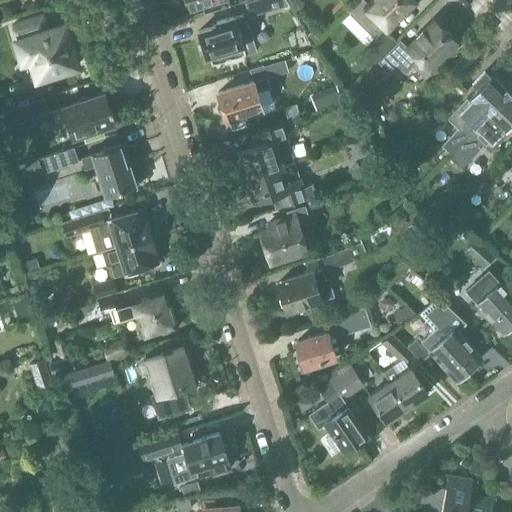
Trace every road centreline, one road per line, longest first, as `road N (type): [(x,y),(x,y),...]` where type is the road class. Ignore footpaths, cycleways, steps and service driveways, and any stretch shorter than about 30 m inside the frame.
road 1 (residential): [(295,511),(135,0)]
road 2 (residential): [(322,511),(472,411)]
